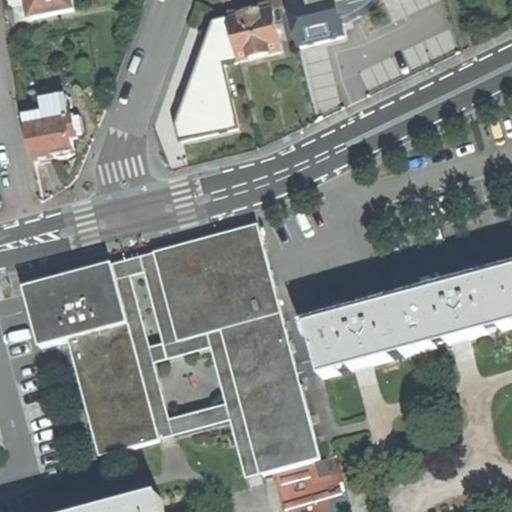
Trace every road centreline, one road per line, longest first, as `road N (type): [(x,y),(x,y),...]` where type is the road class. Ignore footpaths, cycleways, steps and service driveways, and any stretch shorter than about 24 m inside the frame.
road 1 (tertiary): [(511,65),(267,182),(135,217)]
road 2 (residential): [(176,0),(125,143),(135,217)]
road 3 (residential): [(30,243),(0,86)]
road 4 (unclassified): [(0,480),(26,473),(0,378)]
